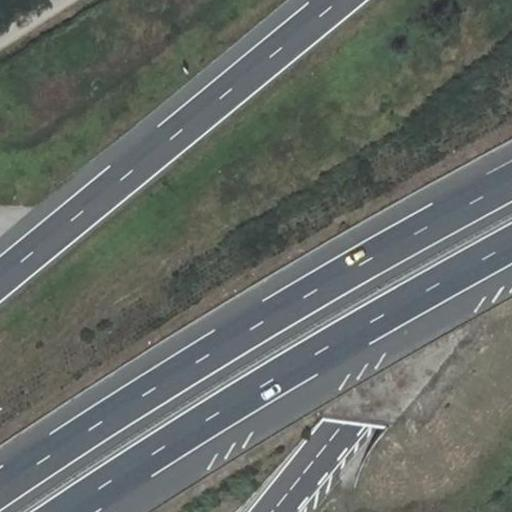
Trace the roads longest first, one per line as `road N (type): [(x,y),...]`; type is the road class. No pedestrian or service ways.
road 1 (motorway): [(511,179),(263,320),(0,488)]
road 2 (motorway): [(64,511),(511,244)]
road 3 (motorway): [(338,0),(0,279)]
road 4 (motorway): [(272,511),(511,217)]
